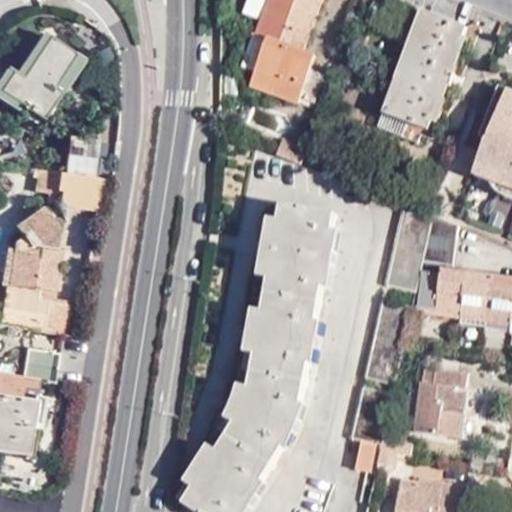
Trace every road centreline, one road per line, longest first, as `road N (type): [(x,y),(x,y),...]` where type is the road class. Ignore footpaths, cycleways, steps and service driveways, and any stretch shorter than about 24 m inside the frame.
road 1 (residential): [(98,0),(131,51),(133,130),(71,511)]
road 2 (secondary): [(181,0),(167,206),(116,511)]
